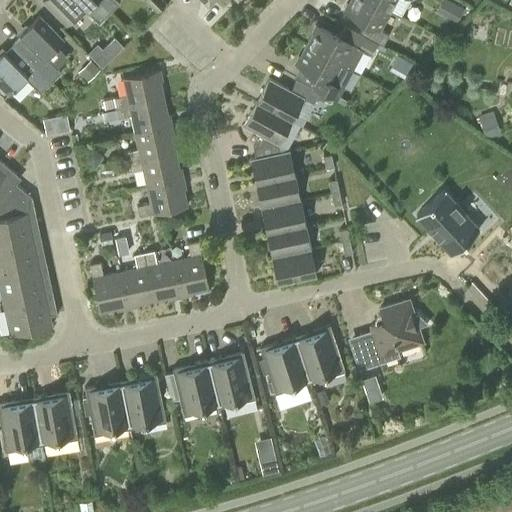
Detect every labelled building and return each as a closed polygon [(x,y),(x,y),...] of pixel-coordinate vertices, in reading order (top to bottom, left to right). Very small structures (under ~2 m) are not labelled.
[(97,22),(108,11),(96,0),(40,0),(65,24),(83,7),(97,22)] [(96,0),(108,11),(118,1),(116,0),(96,0)] [(143,0),(155,12),(165,1),(163,0),(143,0)] [(388,33),(379,28),(389,9),(388,8),(372,0),(349,0),(344,9),(365,21),(359,32),(377,42),(382,45),(388,33)] [(372,0),(388,8),(389,9),(401,15),(409,0),(372,0)] [(454,2),(450,0),(441,0),(436,10),(446,15),(454,2)] [(12,42),(50,81),(60,71),(57,68),(68,56),(56,46),(63,39),(38,14),(19,33),(20,34),(12,42)] [(359,32),(345,24),(339,36),(316,24),(305,43),(353,68),(363,49),(371,54),(377,42),(359,32)] [(39,91),(50,81),(12,42),(3,51),(2,49),(0,51),(0,85),(8,93),(25,76),(39,91)] [(87,52),(102,67),(111,58),(97,43),(87,52)] [(336,100),(353,68),(305,43),(295,63),(317,75),(311,86),(320,91),(336,100)] [(99,69),(90,60),(78,72),(87,81),(99,69)] [(128,103),(162,96),(156,69),(123,76),(126,94),(113,97),(115,106),(128,103)] [(290,119),(302,97),(313,103),(320,91),(311,86),(296,78),(290,89),(268,77),(255,100),(290,119)] [(128,103),(115,106),(115,109),(117,117),(131,114),(134,131),(168,123),(162,96),(128,103)] [(258,132),(252,143),(255,156),(279,151),(278,143),(290,119),(255,100),(242,124),(258,132)] [(104,120),(117,117),(115,109),(102,112),(104,120)] [(485,138),(500,133),(492,111),(478,116),(485,138)] [(139,158),(174,151),(168,123),(134,131),(138,148),(125,151),(127,160),(139,158)] [(288,149),(279,151),(255,156),(249,157),(255,182),(294,174),(288,149)] [(138,187),(180,178),(174,151),(139,158),(127,160),(129,171),(143,168),(146,181),(137,183),(138,186),(138,187)] [(325,167),(333,166),(330,154),(323,155),(325,167)] [(0,294),(8,334),(52,325),(50,314),(56,313),(31,196),(15,183),(20,177),(16,173),(0,159),(0,294)] [(260,207),(299,199),(294,174),(255,182),(260,207)] [(138,187),(138,186),(128,188),(130,193),(147,189),(150,202),(137,205),(139,215),(152,212),(186,205),(180,178),(138,187)] [(330,192),(338,190),(336,179),(328,180),(330,192)] [(480,227),(444,188),(414,216),(451,255),(480,227)] [(338,190),(330,192),(333,204),(341,202),(338,190)] [(265,232),(304,223),(299,199),(260,207),(265,232)] [(271,256),(310,248),(304,223),(265,232),(271,256)] [(341,241),(348,239),(346,228),(339,229),(341,241)] [(100,241),(112,238),(110,231),(98,234),(100,241)] [(348,239),(341,241),(344,254),(351,253),(348,239)] [(173,259),(180,293),(208,287),(201,253),(200,253),(198,240),(188,242),(190,255),(173,259)] [(310,248),(271,256),(276,281),(315,273),(310,248)] [(180,293),(173,259),(156,263),(153,249),(143,252),(153,298),(180,293)] [(126,304),(153,298),(143,252),(133,254),(136,267),(119,271),(126,304)] [(126,304),(119,271),(102,274),(99,261),(89,263),(92,276),(91,276),(99,310),(126,304)] [(511,280),(499,302),(511,309),(511,280)] [(413,313),(409,301),(404,298),(379,306),(380,312),(376,314),(374,319),(375,322),(369,325),(370,328),(358,332),(368,364),(398,355),(396,348),(421,340),(417,325),(427,322),(417,312),(413,313)] [(294,334),(309,380),(344,369),(329,323),(294,334)] [(274,392),(309,380),(294,334),(259,345),(262,356),(258,357),(262,372),(267,370),(274,392)] [(207,358),(219,406),(254,397),(242,349),(207,358)] [(183,414),(219,406),(207,358),(171,366),(174,379),(169,380),(173,397),(178,395),(183,414)] [(119,378),(129,427),(165,420),(155,371),(119,378)] [(93,434),(129,427),(119,378),(84,385),(86,396),(81,397),(84,412),(89,412),(93,434)] [(378,386),(365,390),(368,401),(382,397),(378,386)] [(32,395),(41,443),(76,437),(68,388),(32,395)] [(320,405),(329,402),(325,388),(315,391),(320,405)] [(0,423),(5,449),(41,443),(32,395),(0,400),(0,423)] [(278,469),(274,454),(258,457),(262,473),(278,469)]
